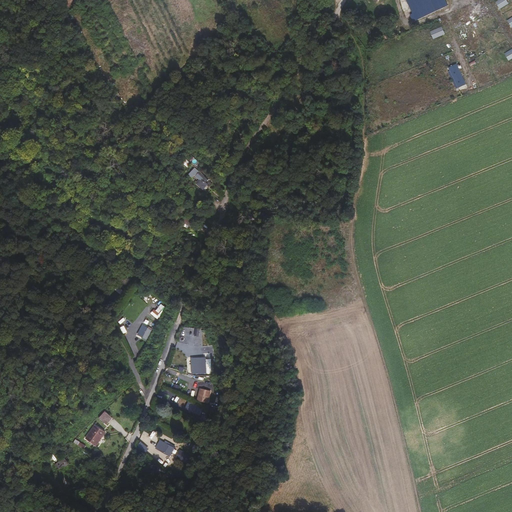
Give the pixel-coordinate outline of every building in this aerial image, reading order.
[(448,0),(415,0),(422,14),(449,1),(448,0)] [(506,0),(497,0),(495,1),(499,8),(509,3),(506,0)] [(414,8),(407,11),(411,20),(418,17),(414,8)] [(433,39),(445,34),(442,26),(430,31),(433,39)] [(123,83),(130,80),(127,74),(121,77),(123,83)] [(276,143),(279,139),(280,140),(288,130),(284,126),(276,137),(277,138),(274,142),(276,143)] [(205,190),(210,185),(206,181),(208,180),(198,172),(200,171),(194,167),(187,175),(205,190)] [(142,337),(148,340),(153,330),(147,327),(142,337)] [(207,357),(191,358),(191,374),(207,374),(207,357)] [(197,400),(208,403),(211,391),(200,387),(197,400)] [(187,400),(183,406),(194,412),(198,406),(187,400)] [(108,417),(104,423),(110,426),(113,421),(108,417)] [(97,432),(95,435),(106,441),(108,438),(105,436),(104,436),(97,432)] [(101,449),(106,441),(95,435),(92,440),(95,443),(98,445),(98,447),(101,449)] [(77,439),(74,441),(82,449),(85,446),(77,439)] [(171,456),(175,447),(159,440),(155,449),(171,456)] [(181,450),(177,456),(186,462),(190,456),(181,450)] [(64,457),(55,465),(61,471),(70,463),(64,457)]
